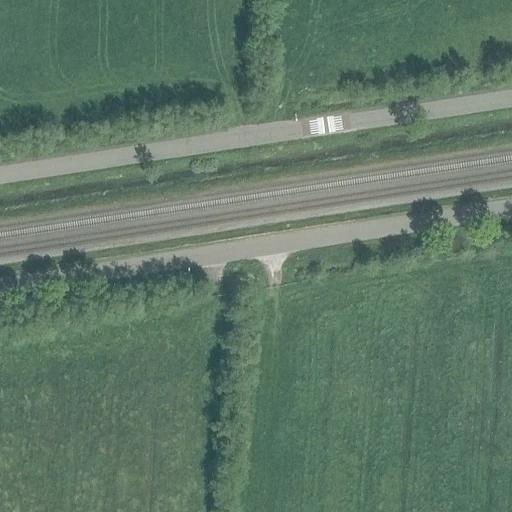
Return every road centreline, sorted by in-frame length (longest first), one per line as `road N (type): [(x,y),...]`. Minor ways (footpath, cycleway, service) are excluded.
road 1 (unclassified): [(0,287),(511,209)]
road 2 (unclassified): [(0,175),(511,98)]
